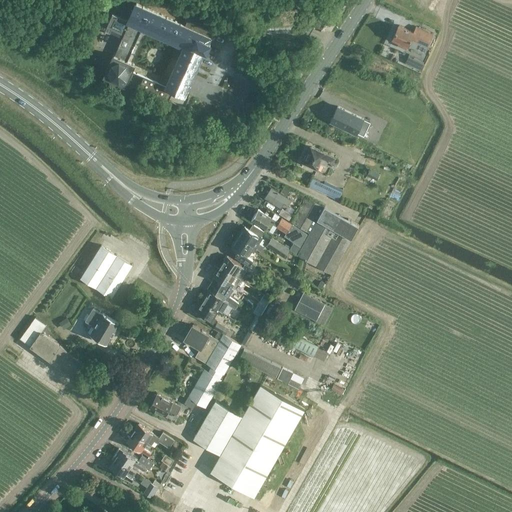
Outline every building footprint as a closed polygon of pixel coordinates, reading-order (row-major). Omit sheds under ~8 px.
[(138,87),(184,107),(189,96),(189,95),(188,97),(185,95),(204,51),(206,51),(210,43),(208,42),(210,37),(213,38),(212,39),(213,40),(216,33),(217,33),(218,33),(219,33),(219,32),(219,30),(219,29),(218,29),(218,28),(221,24),(219,23),(219,25),(190,12),(184,25),(135,3),(127,22),(113,16),(108,29),(123,35),(115,54),(114,54),(104,76),(111,79),(111,83),(115,84),(119,82),(125,85),(131,72),(143,77),(139,87),(138,86),(138,87)] [(423,45),(429,32),(416,26),(413,32),(399,25),(393,38),(402,42),(401,44),(407,47),(411,39),(423,45)] [(404,64),(420,71),(424,62),(409,55),(404,64)] [(337,106),(330,120),(364,136),(370,122),(337,106)] [(304,162),(317,167),(319,162),(325,165),(327,161),(331,163),(333,157),(310,146),(304,162)] [(374,160),(371,167),(354,160),(344,182),(345,182),(342,190),(324,182),(327,175),(316,170),(313,178),(312,177),(309,185),(317,189),(332,196),(332,195),(342,199),(345,194),(357,199),(357,198),(389,212),(406,174),(374,160)] [(285,184),(281,191),(287,195),(291,188),(285,184)] [(264,197),(281,208),(284,203),(287,205),(290,200),(271,188),(264,197)] [(309,233),(324,206),(306,196),(291,222),(309,233)] [(297,254),(331,273),(332,274),(359,225),(324,205),(324,206),(309,233),(297,254)] [(292,214),(284,209),(282,208),(278,213),(289,220),(290,218),(292,219),(294,216),(292,215),(292,214)] [(281,217),(278,216),(275,220),(271,218),(272,217),(257,209),(251,219),(269,231),(272,224),(276,226),(285,233),(284,236),(300,246),(307,234),(292,223),(281,217)] [(261,236),(263,232),(264,231),(263,230),(253,224),(249,229),(244,226),(238,237),(256,248),(260,251),(264,246),(259,243),(263,237),(261,236)] [(256,248),(238,237),(231,247),(237,251),(235,255),(245,262),(245,261),(254,267),(255,267),(258,262),(247,255),(249,250),(253,253),(256,248)] [(285,256),(289,248),(272,237),(267,245),(285,256)] [(80,278),(111,297),(132,264),(101,245),(80,278)] [(220,265),(235,275),(242,264),(227,255),(220,265)] [(245,261),(245,262),(242,266),(255,275),(256,273),(258,275),(261,271),(255,267),(254,267),(245,261)] [(225,293),(229,296),(230,296),(234,289),(240,278),(235,275),(220,265),(219,268),(217,267),(213,273),(214,274),(213,277),(222,282),(218,289),(225,294),(225,293)] [(203,300),(218,309),(224,301),(235,308),(239,302),(235,299),(230,296),(229,296),(225,293),(225,294),(223,298),(210,289),(203,300)] [(294,309),(316,320),(320,322),(327,310),(325,309),(327,305),(325,303),(303,292),(294,309)] [(215,315),(218,309),(203,300),(196,311),(214,322),(217,316),(215,315)] [(89,334),(107,344),(119,322),(102,312),(101,314),(92,308),(85,320),(94,326),(89,334)] [(35,317),(20,338),(30,345),(30,346),(72,376),(83,361),(41,331),(46,325),(35,317)] [(59,322),(63,329),(71,325),(66,317),(59,322)] [(223,381),(224,380),(227,373),(225,371),(229,365),(231,367),(244,345),(241,344),(242,343),(225,334),(218,330),(213,337),(192,324),(183,339),(200,348),(196,356),(206,362),(212,365),(208,371),(222,379),(221,380),(223,381)] [(225,334),(228,330),(218,324),(215,329),(218,330),(225,334)] [(295,336),(291,346),(314,354),(318,345),(295,336)] [(276,377),(281,367),(243,349),(239,359),(276,377)] [(290,378),(293,372),(282,367),(277,378),(298,388),(301,383),(290,378)] [(206,407),(221,380),(222,379),(208,371),(204,368),(187,397),(206,407)] [(304,409),(298,406),(260,384),(241,415),(238,413),(215,400),(193,438),(237,464),(264,479),(304,409)] [(165,415),(168,410),(176,415),(181,406),(172,401),(157,393),(150,407),(165,415)] [(158,443),(159,441),(169,448),(174,440),(162,432),(159,437),(138,423),(132,432),(147,442),(151,445),(154,441),(158,443)] [(147,442),(132,432),(126,441),(149,456),(152,451),(145,446),(147,442)] [(121,449),(115,458),(130,468),(133,464),(142,470),(145,465),(148,467),(151,462),(144,458),(140,462),(121,449)] [(170,466),(174,460),(165,454),(161,460),(170,466)] [(109,467),(124,477),(131,482),(135,478),(127,472),(130,468),(115,458),(109,467)] [(151,497),(157,487),(150,482),(143,492),(151,497)]
